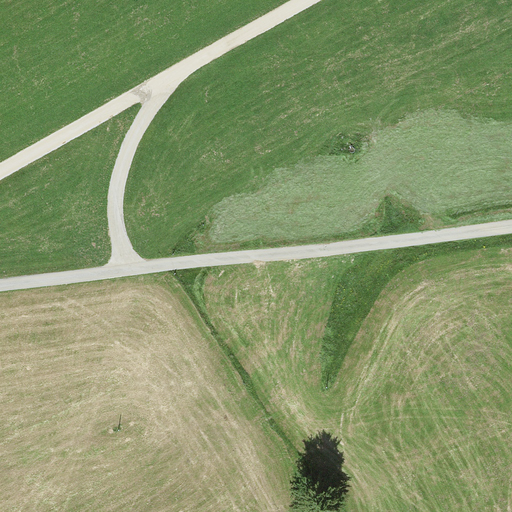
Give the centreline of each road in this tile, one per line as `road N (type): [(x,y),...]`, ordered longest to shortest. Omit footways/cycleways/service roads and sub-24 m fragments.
road 1 (track): [(0,291),(511,225)]
road 2 (track): [(135,273),(111,226),(128,155),(178,76)]
road 3 (track): [(0,180),(178,76)]
road 4 (track): [(310,0),(178,76)]
